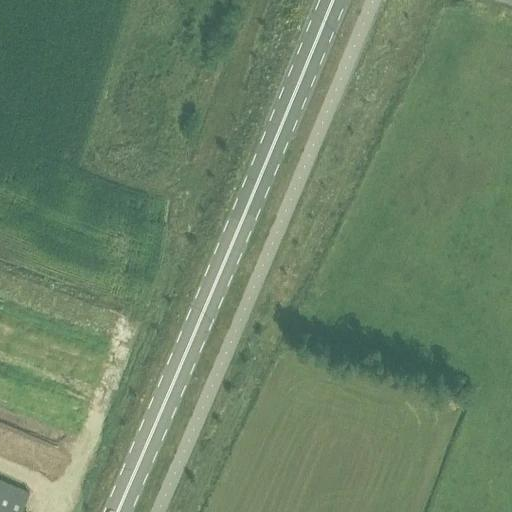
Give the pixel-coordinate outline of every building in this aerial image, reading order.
[(394,116),(399,102),(356,86),(348,107),(389,123),(387,129),(418,142),(424,127),(394,116)] [(430,260),(456,269),(496,153),(443,135),(386,298),(414,307),(430,260)] [(502,349),(511,316),(511,206),(496,201),(471,279),(470,279),(453,334),(502,349)] [(305,209),(295,233),(338,249),(347,225),(305,209)] [(505,418),(478,410),(469,438),(497,446),(505,418)] [(0,511),(21,511),(29,493),(0,480),(0,511)] [(511,511),(511,491),(502,489),(497,511),(511,511)]
